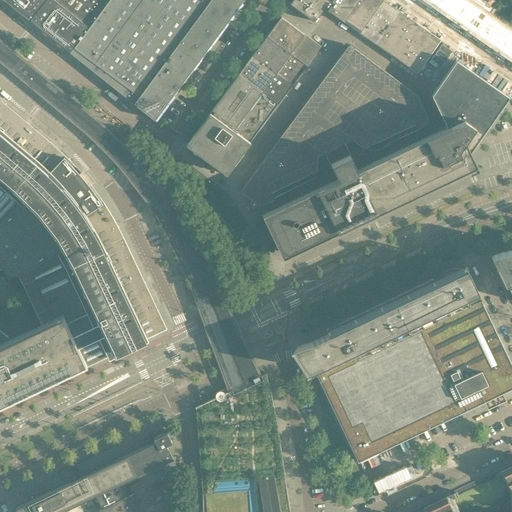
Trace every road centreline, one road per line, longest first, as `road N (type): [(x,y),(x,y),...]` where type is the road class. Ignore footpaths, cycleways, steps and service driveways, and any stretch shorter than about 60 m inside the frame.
road 1 (residential): [(511,166),(284,267),(271,265),(230,190),(344,32),(420,88),(455,38)]
road 2 (residential): [(164,146),(0,15)]
road 3 (tertiary): [(325,282),(511,202)]
road 4 (residential): [(0,477),(171,396)]
road 5 (residential): [(164,146),(272,0)]
road 6 (residential): [(125,207),(92,162),(0,80)]
road 7 (residential): [(366,511),(511,443)]
road 8 (residential): [(188,340),(125,207)]
road 9 (residential): [(309,511),(285,372)]
